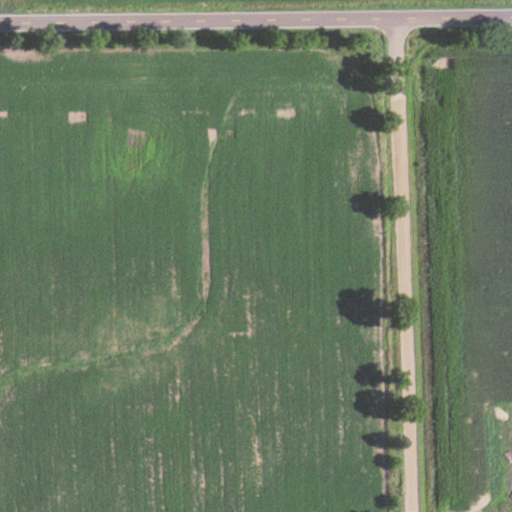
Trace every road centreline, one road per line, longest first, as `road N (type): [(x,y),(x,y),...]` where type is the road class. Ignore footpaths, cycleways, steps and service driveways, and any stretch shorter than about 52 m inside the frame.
road 1 (residential): [(0,20),(511,15)]
road 2 (residential): [(409,511),(394,17)]
